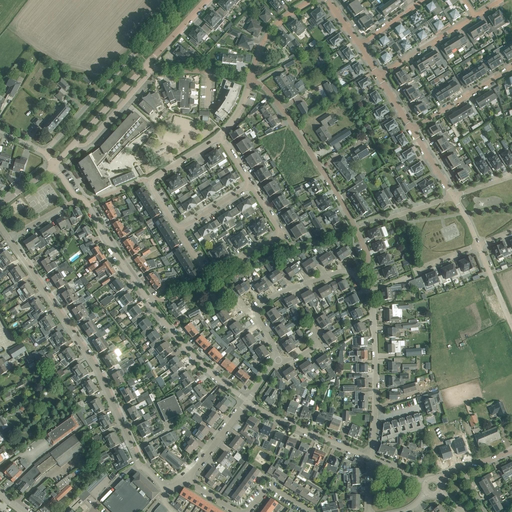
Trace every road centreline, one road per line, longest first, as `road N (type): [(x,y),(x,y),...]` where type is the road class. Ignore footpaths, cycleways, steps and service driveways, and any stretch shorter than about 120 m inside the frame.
road 1 (residential): [(247,402),(162,322),(87,202),(54,167)]
road 2 (residential): [(137,464),(95,365),(10,239)]
road 3 (residential): [(367,263),(310,152),(251,77)]
road 4 (unclassified): [(43,153),(181,0)]
road 5 (residential): [(355,274),(335,272),(261,304),(258,318),(278,360)]
road 6 (residential): [(375,420),(372,305),(355,274)]
road 7 (residential): [(219,138),(147,181),(177,230)]
road 8 (residential): [(177,230),(205,274),(282,235)]
road 9 (residential): [(370,459),(247,402)]
